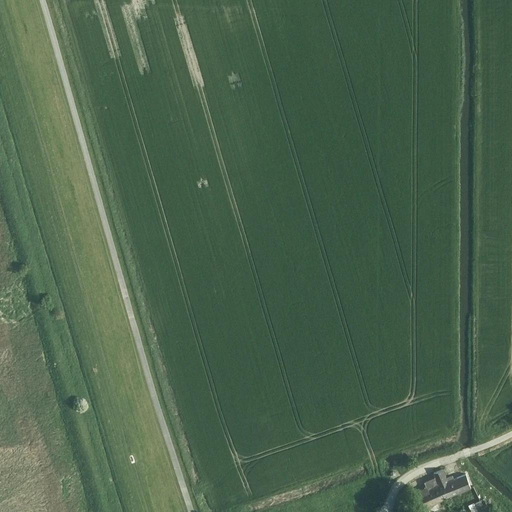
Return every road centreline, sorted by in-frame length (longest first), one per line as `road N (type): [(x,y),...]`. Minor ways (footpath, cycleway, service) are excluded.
road 1 (track): [(190,511),(41,0)]
road 2 (track): [(511,434),(407,477),(391,511)]
